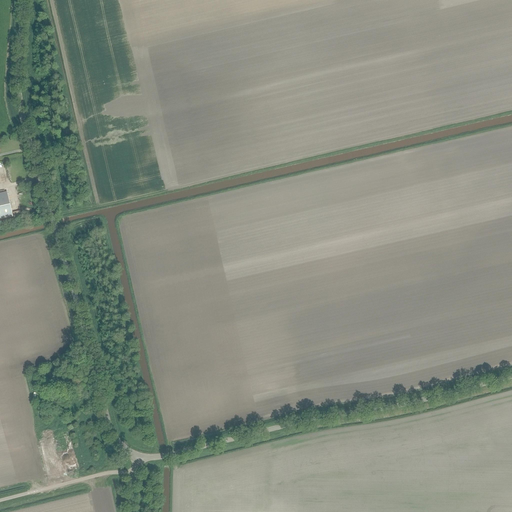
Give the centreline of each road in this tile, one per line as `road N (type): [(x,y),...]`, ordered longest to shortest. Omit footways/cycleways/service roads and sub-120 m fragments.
road 1 (tertiary): [(142,457),(110,433),(22,119),(24,0)]
road 2 (tertiary): [(511,376),(142,457)]
road 3 (unclassified): [(0,499),(132,472)]
